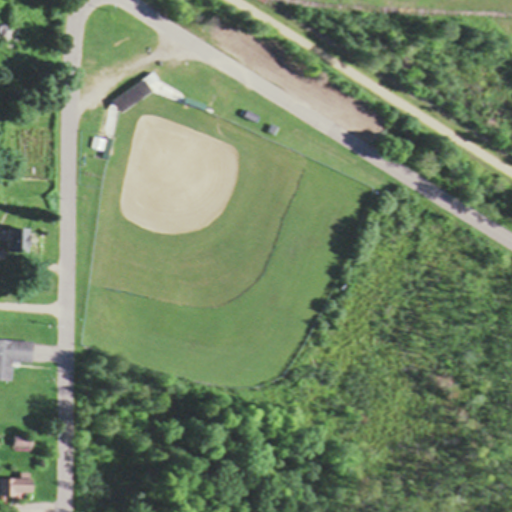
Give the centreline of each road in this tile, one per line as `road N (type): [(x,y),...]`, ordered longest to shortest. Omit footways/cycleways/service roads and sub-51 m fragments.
road 1 (residential): [(64,511),(65,76),(76,22),(90,0)]
road 2 (residential): [(511,240),(120,0)]
